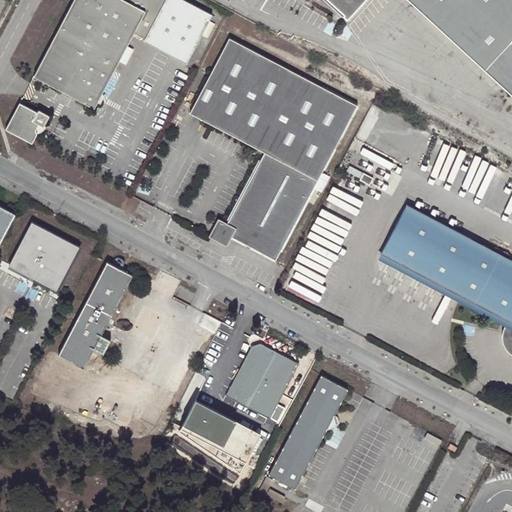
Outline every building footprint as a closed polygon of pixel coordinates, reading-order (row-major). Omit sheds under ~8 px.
[(143,38),(142,40),(186,63),(212,14),(184,0),(70,0),(31,76),(92,108),(133,33),(143,38)] [(511,0),(331,0),(345,13),(344,15),(349,19),(366,0),(409,0),(511,94),(511,0)] [(230,236),(233,238),(314,84),(228,38),(188,112),(263,152),(225,223),(217,218),(207,236),(225,246),(230,236)] [(356,106),(314,84),(233,238),(274,261),(356,106)] [(36,112),(17,103),(4,129),(30,143),(35,134),(33,129),(36,123),(42,126),(47,116),(37,110),(36,112)] [(36,123),(33,129),(35,134),(41,131),(44,126),(42,126),(36,123)] [(0,243),(15,214),(0,205),(0,243)] [(511,260),(406,205),(380,254),(508,322),(506,324),(503,330),(502,332),(502,339),(503,344),(506,350),(510,354),(511,355),(511,260)] [(58,290),(78,243),(25,220),(4,267),(58,290)] [(58,356),(84,369),(94,349),(101,335),(132,277),(107,263),(58,356)] [(111,340),(101,335),(94,349),(104,354),(111,340)] [(259,343),(250,346),(224,396),(268,419),(269,418),(276,422),(284,408),(276,404),(298,364),(259,343)] [(320,377),(267,475),(295,490),(327,431),(333,419),(348,391),(320,377)] [(336,427),(333,419),(327,431),(336,427)] [(454,451),(456,446),(449,443),(447,447),(454,451)]
